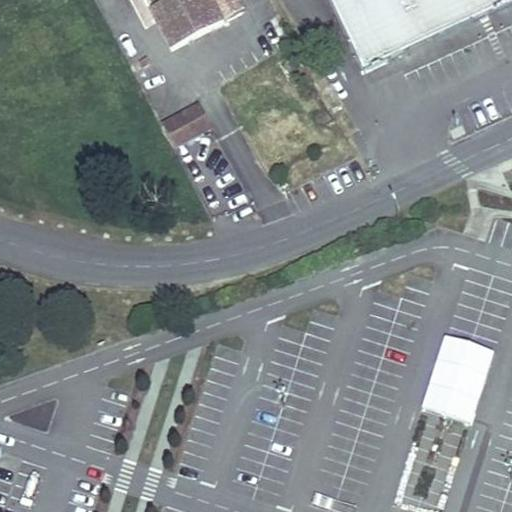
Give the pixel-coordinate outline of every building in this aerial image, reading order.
[(143,0),(172,52),(245,14),(237,0),(143,0)] [(511,0),(329,0),(364,75),(408,54),(401,39),(468,8),(475,23),(511,6),(511,0)] [(401,39),(408,54),(475,23),(468,8),(401,39)] [(140,63),(144,69),(150,66),(147,59),(140,63)] [(163,127),(175,149),(211,130),(198,107),(163,127)] [(323,484),(319,496),(354,507),(358,495),(323,484)]
